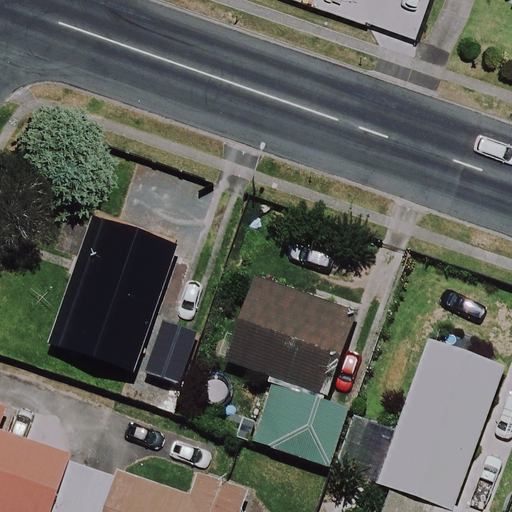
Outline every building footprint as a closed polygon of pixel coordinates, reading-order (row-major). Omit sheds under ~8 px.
[(157,324),(178,254),(94,229),(57,352),(181,390),(198,337),(157,324)] [(353,316),(254,284),(227,366),(326,398),(353,316)] [(452,511),(502,373),(432,349),(383,489),(448,511),(452,511)] [(346,415),(269,392),(253,447),(330,470),(346,415)] [(0,429),(6,413),(0,411),(0,511),(241,511),(248,494),(196,476),(186,504),(0,438),(0,429)]
